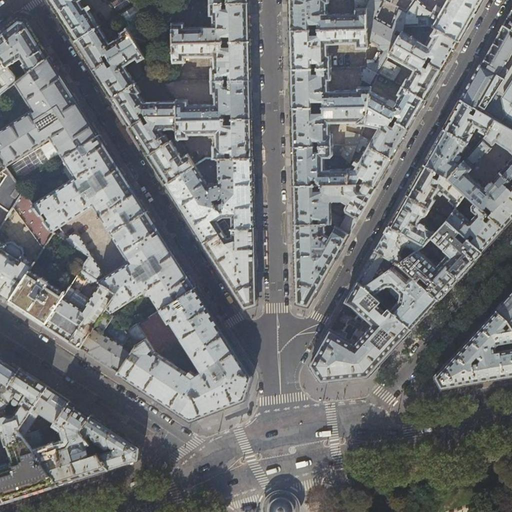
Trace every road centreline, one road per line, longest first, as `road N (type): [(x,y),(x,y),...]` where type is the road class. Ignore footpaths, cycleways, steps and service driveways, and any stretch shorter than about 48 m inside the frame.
road 1 (residential): [(280,382),(33,0)]
road 2 (residential): [(499,0),(280,382)]
road 3 (residential): [(280,382),(272,0)]
road 4 (residential): [(0,321),(208,457)]
road 5 (residential): [(363,430),(511,255)]
